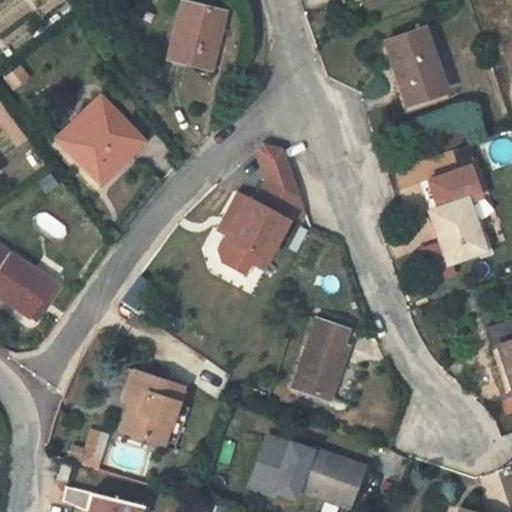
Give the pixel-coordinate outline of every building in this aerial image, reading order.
[(167,57),(210,68),(216,47),(210,44),(219,12),(182,3),(167,57)] [(407,103),(444,90),(423,29),(386,42),(407,103)] [(93,135),(73,154),(100,182),(143,141),(101,98),(78,120),(93,135)] [(93,135),(78,120),(59,139),(73,154),(93,135)] [(257,146),(268,178),(291,170),(283,146),(263,140),(257,146)] [(428,180),(439,210),(465,200),(466,201),(481,196),(470,165),(428,180)] [(268,178),(256,201),(287,217),(287,215),(305,210),(296,186),(291,170),(268,178)] [(223,259),(239,268),(245,257),(249,249),(266,257),(287,217),(256,201),(238,192),(219,228),(228,232),(220,248),(223,259)] [(449,260),(482,248),(466,201),(465,200),(439,210),(432,212),(449,260)] [(0,296),(32,317),(55,282),(0,246),(0,296)] [(262,265),(266,257),(249,249),(245,257),(262,265)] [(37,321),(60,286),(55,282),(32,317),(37,321)] [(511,388),(511,318),(484,328),(506,389),(511,387),(511,388)] [(343,346),(347,331),(315,320),(304,355),(311,357),(300,388),(330,398),(347,347),(343,346)] [(311,357),(304,355),(294,386),(300,388),(311,357)] [(141,405),(132,432),(173,447),(186,410),(177,406),(183,389),(133,371),(123,399),(131,402),(141,405)] [(141,405),(131,402),(122,429),(132,432),(141,405)] [(78,462),(96,467),(106,432),(89,427),(78,462)] [(275,457),(269,470),(267,477),(349,505),(362,466),(311,448),(307,461),(277,450),(275,457)] [(269,470),(275,457),(266,453),(261,467),(269,470)] [(67,482),(73,466),(66,463),(63,474),(61,473),(59,479),(67,482)] [(65,485),(62,500),(86,510),(88,507),(100,511),(140,511),(142,504),(65,485)]
